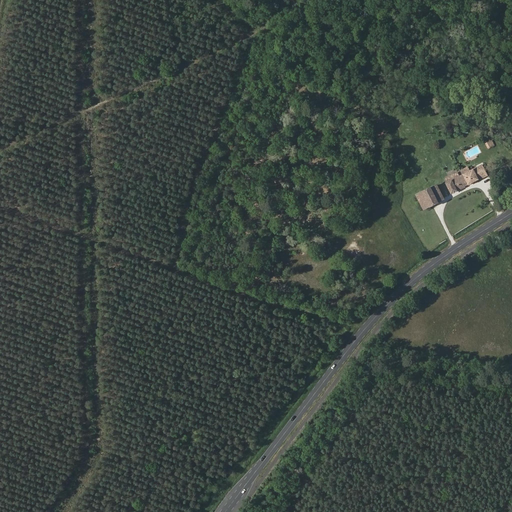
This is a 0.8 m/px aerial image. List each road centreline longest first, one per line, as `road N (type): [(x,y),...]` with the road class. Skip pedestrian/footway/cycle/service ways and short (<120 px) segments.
road 1 (track): [(92,0),(98,443),(61,511)]
road 2 (primary): [(511,213),(451,250),(381,310),(225,511)]
road 3 (track): [(0,204),(363,331)]
road 4 (track): [(0,146),(257,31)]
